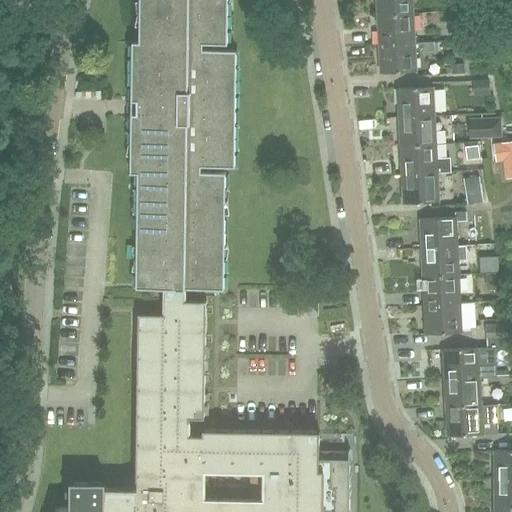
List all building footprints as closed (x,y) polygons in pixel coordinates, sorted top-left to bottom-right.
[(133,43),(131,174),(138,174),(137,289),(166,289),(166,300),(177,301),(177,316),(207,317),(207,300),(185,300),(186,289),(225,290),(226,173),(201,173),(201,167),(235,168),(237,51),(202,51),(202,45),(227,45),(228,0),(140,0),(140,43),(133,43)] [(376,0),(377,15),(413,14),(412,0),(376,0)] [(379,44),(415,42),(413,14),(377,15),(379,44)] [(415,42),(379,44),(380,73),(416,71),(415,47),(423,47),(423,55),(438,54),(438,43),(435,43),(435,42),(415,42)] [(398,117),(435,115),(433,86),(397,88),(398,117)] [(438,90),(439,112),(452,111),(450,89),(438,90)] [(400,146),(436,144),(435,115),(398,117),(400,146)] [(501,136),(501,118),(469,119),(470,137),(501,136)] [(511,177),(511,141),(494,144),(496,161),(504,160),(506,178),(511,177)] [(401,174),(438,173),(446,172),(446,159),(437,159),(436,144),(400,146),(401,174)] [(475,166),(487,166),(488,148),(475,148),(475,166)] [(438,173),(401,174),(403,203),(439,201),(438,173)] [(468,204),(483,202),(479,176),(464,179),(468,204)] [(467,221),(467,211),(455,212),(455,217),(420,218),(422,247),(458,245),(457,222),(467,221)] [(458,245),(422,247),(423,276),(459,274),(458,260),(467,259),(466,245),(458,245)] [(424,305),(461,303),(459,274),(423,276),(424,305)] [(140,314),(139,384),(206,388),(207,317),(177,316),(177,301),(166,300),(166,314),(140,314)] [(461,303),(424,305),(426,333),(462,331),(461,303)] [(486,339),(508,337),(507,323),(485,325),(486,339)] [(508,337),(486,339),(487,350),(511,349),(510,338),(508,338),(508,337)] [(444,378),(480,376),(478,347),(443,349),(444,378)] [(446,406),(481,404),(480,376),(444,378),(446,406)] [(72,482),(71,509),(58,509),(57,511),(337,511),(338,486),(333,486),(333,459),(331,459),(331,460),(319,460),(319,431),(204,430),(204,435),(198,435),(191,435),(191,421),(191,417),(206,418),(206,388),(139,384),(137,489),(107,489),(107,482),(72,482)] [(447,436),(483,434),(481,404),(446,406),(447,436)] [(501,432),(500,405),(488,405),(489,432),(501,432)] [(511,478),(511,449),(494,450),(494,478),(511,478)] [(511,507),(511,478),(494,478),(495,508),(511,507)]
